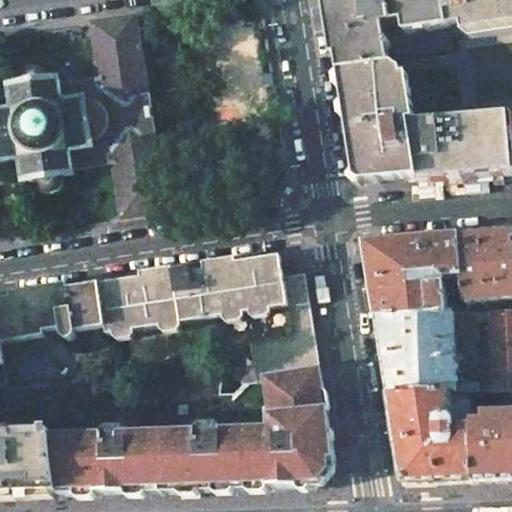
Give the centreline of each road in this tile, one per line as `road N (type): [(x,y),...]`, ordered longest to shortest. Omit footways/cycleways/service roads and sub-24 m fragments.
road 1 (residential): [(327,216),(0,265)]
road 2 (residential): [(327,216),(370,511)]
road 3 (residential): [(295,0),(327,216)]
road 4 (residential): [(511,201),(327,216)]
